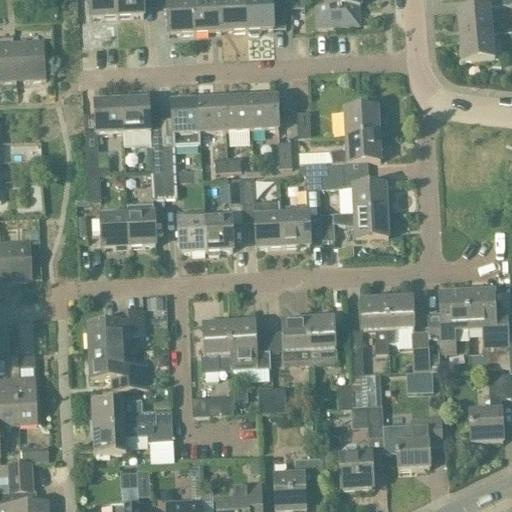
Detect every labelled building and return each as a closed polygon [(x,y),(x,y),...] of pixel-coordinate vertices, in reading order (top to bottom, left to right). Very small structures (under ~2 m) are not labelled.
[(117,21),(116,0),(89,0),(91,23),(117,21)] [(116,0),(117,21),(144,20),(142,0),(116,0)] [(195,37),(193,5),(193,0),(166,0),(168,39),(195,37)] [(221,36),(219,4),(219,0),(193,0),(193,5),(195,37),(221,36)] [(257,0),(257,2),(245,3),(247,35),(250,39),(258,38),(261,34),(273,34),(272,16),(285,15),(283,0),(257,0)] [(303,0),(290,0),(292,13),(305,12),(303,0)] [(321,0),(322,11),(317,11),(318,31),(358,29),(357,10),(360,10),(359,0),(321,0)] [(511,0),(493,0),(494,10),(511,8),(511,0)] [(247,35),(245,3),(219,4),(221,36),(247,35)] [(458,14),(460,39),(493,37),(490,11),(458,14)] [(493,37),(460,39),(463,66),(496,63),(493,37)] [(14,47),(15,85),(46,83),(44,46),(14,47)] [(0,48),(0,85),(15,85),(14,47),(0,48)] [(277,101),(250,103),(252,135),(278,134),(277,101)] [(252,135),(250,103),(224,104),(226,136),(252,135)] [(121,105),(123,137),(124,137),(124,150),(150,148),(150,152),(149,152),(151,178),(163,177),(162,151),(161,134),(150,135),(148,104),(121,105)] [(226,136),(224,104),(198,105),(200,137),(226,136)] [(123,137),(121,105),(95,106),(96,139),(123,137)] [(200,137),(198,105),(172,107),(174,150),(174,151),(175,151),(200,149),(199,137),(200,137)] [(346,141),(379,139),(377,113),(344,114),(346,141)] [(311,143),(310,117),(297,118),(298,143),(311,143)] [(379,139),(346,141),(346,153),(330,156),(334,167),(318,168),(318,181),(344,180),(344,168),(347,168),(380,166),(380,154),(383,152),(383,143),(379,140),(379,139)] [(278,147),(280,173),(293,172),(291,147),(278,147)] [(174,151),(174,150),(162,151),(163,177),(176,176),(175,151),(174,151)] [(87,181),(99,180),(98,154),(85,155),(87,181)] [(227,163),(228,177),(242,176),(240,162),(227,163)] [(227,163),(215,164),(216,178),(228,177),(227,163)] [(282,220),(283,252),(310,250),(309,223),(320,222),(320,220),(319,194),(318,181),(318,168),(305,169),(305,172),(299,172),(299,175),(300,179),(299,179),(299,181),(305,181),(306,195),(307,209),(281,211),(282,220)] [(194,175),(176,175),(176,176),(177,187),(194,186),(194,175)] [(176,176),(163,177),(165,203),(177,202),(177,187),(176,176)] [(165,203),(163,177),(151,178),(152,204),(165,203)] [(87,181),(88,207),(101,206),(99,180),(87,181)] [(318,181),(319,194),(345,193),(344,180),(318,181)] [(283,252),(282,220),(281,211),(281,207),(256,208),(255,183),(241,184),(242,210),(243,210),(244,222),(255,222),(257,253),(283,252)] [(242,210),(241,184),(229,184),(230,210),(242,210)] [(354,218),(387,216),(386,190),(352,191),(354,218)] [(127,210),(129,252),(156,250),(154,218),(153,208),(127,210)] [(102,253),(129,252),(127,210),(127,220),(101,221),(102,253)] [(387,216),(354,218),(320,220),(320,222),(322,245),(334,245),(334,228),(354,231),(355,244),(388,243),(387,216)] [(78,222),(79,240),(87,239),(86,221),(78,222)] [(204,224),(206,256),(207,256),(209,260),(219,259),(220,255),(233,254),(231,222),(204,224)] [(206,256),(204,224),(178,225),(180,257),(206,256)] [(38,232),(29,232),(29,243),(38,243),(38,232)] [(0,247),(0,253),(2,285),(33,283),(31,246),(0,247)] [(351,250),(335,251),(335,263),(351,262),(351,250)] [(470,335),(484,334),(485,355),(489,355),(489,373),(511,372),(508,322),(494,323),(493,298),(468,299),(470,335)] [(470,335),(468,299),(441,300),(442,326),(429,326),(431,376),(440,376),(439,357),(455,356),(454,336),(470,335)] [(162,301),(146,302),(147,314),(163,313),(162,301)] [(387,303),(389,334),(390,347),(399,347),(400,334),(414,333),(413,302),(387,303)] [(389,334),(387,303),(361,305),(363,335),(375,335),(376,362),(389,361),(388,334),(389,334)] [(89,331),(90,356),(125,354),(124,339),(144,338),(143,317),(117,318),(118,329),(89,331)] [(308,324),(311,368),(336,367),(334,322),(308,324)] [(308,324),(283,325),(285,369),(311,368),(308,324)] [(230,327),(232,375),(257,373),(257,374),(272,373),(271,355),(257,356),(256,326),(230,327)] [(431,376),(429,326),(428,326),(429,337),(413,338),(415,377),(431,376)] [(232,375),(230,327),(203,329),(205,359),(203,359),(204,377),(222,376),(222,375),(232,375)] [(125,354),(90,356),(91,383),(114,382),(114,393),(121,393),(147,392),(146,371),(126,372),(125,354)] [(364,379),(362,355),(349,355),(350,379),(364,379)] [(19,372),(18,360),(14,360),(10,361),(10,372),(19,372)] [(19,383),(19,372),(10,372),(11,384),(15,384),(19,383)] [(431,376),(415,377),(406,377),(407,398),(433,397),(432,376),(431,376)] [(366,411),(381,411),(380,378),(365,379),(366,411)] [(364,379),(350,379),(351,389),(351,393),(351,400),(352,412),(366,411),(365,379),(364,379)] [(470,416),(471,449),(504,448),(502,404),(511,403),(511,391),(511,380),(490,381),(492,415),(470,416)] [(15,384),(17,429),(38,428),(35,383),(19,383),(15,384)] [(0,430),(17,429),(15,384),(11,384),(0,384),(0,430)] [(352,414),(352,412),(351,400),(351,393),(351,389),(337,389),(338,414),(352,414)] [(274,417),(286,416),(285,392),(272,393),(274,417)] [(233,393),(233,407),(247,407),(247,393),(233,393)] [(274,417),(272,393),(259,394),(260,417),(274,417)] [(94,432),(125,430),(125,431),(172,429),(172,415),(146,416),(146,419),(124,420),(124,405),(92,407),(93,408),(88,412),(89,420),(93,423),(94,432)] [(233,406),(208,407),(209,419),(234,418),(233,406)] [(366,411),(368,442),(383,441),(382,418),(382,411),(381,411),(366,411)] [(386,462),(398,462),(398,475),(431,473),(429,449),(443,449),(441,422),(412,424),(413,446),(399,447),(399,445),(385,445),(386,462)] [(94,432),(95,459),(126,458),(125,443),(149,441),(149,447),(173,446),(172,429),(125,431),(125,430),(94,432)] [(348,448),(341,453),(343,496),(373,495),(371,460),(370,460),(370,446),(355,447),(355,448),(348,448)] [(274,481),(275,511),(306,511),(305,485),(323,484),(322,464),(296,465),(296,480),(274,481)] [(15,509),(15,496),(33,495),(32,466),(8,467),(9,497),(0,496),(0,511),(47,511),(47,508),(15,509)] [(120,493),(138,492),(137,469),(119,470),(120,493)] [(261,511),(261,489),(235,490),(236,505),(217,506),(217,511),(261,511)]
